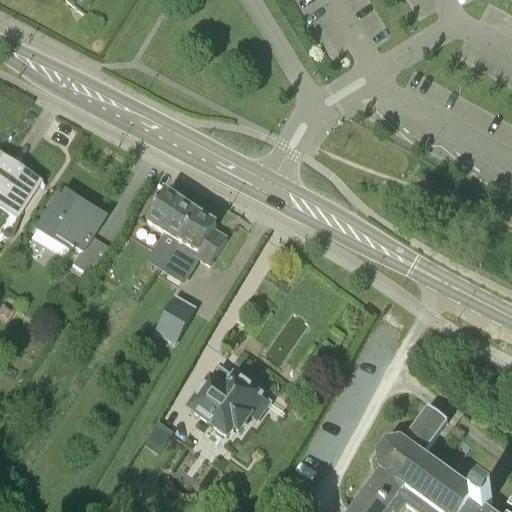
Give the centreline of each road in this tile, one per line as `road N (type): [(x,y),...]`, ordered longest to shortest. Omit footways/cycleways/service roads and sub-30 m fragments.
road 1 (secondary): [(270,192),(0,50)]
road 2 (secondary): [(511,318),(270,192)]
road 3 (unclassified): [(247,0),(317,111),(270,192)]
